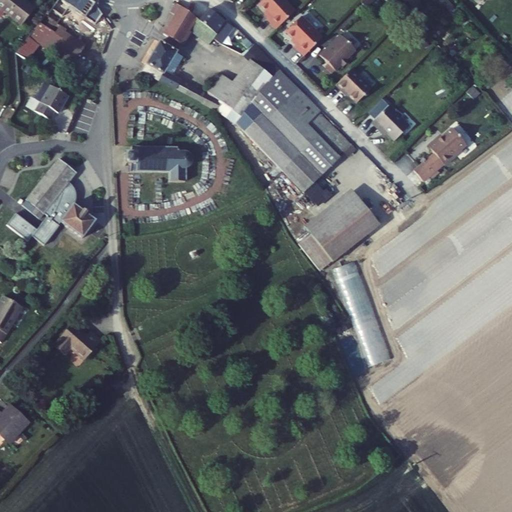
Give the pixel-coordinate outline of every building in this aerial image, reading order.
[(34,12),(24,3),(25,0),(0,0),(0,13),(2,12),(20,28),(34,12)] [(105,18),(84,0),(60,0),(41,21),(54,31),(69,14),(93,32),(105,18)] [(297,19),(278,0),(272,0),(261,12),(273,23),(270,27),(279,36),(297,19)] [(360,0),(360,1),(366,8),(375,0),(360,0)] [(215,36),(200,24),(198,27),(195,25),(197,22),(177,6),(170,16),(177,20),(165,39),(178,47),(186,34),(205,49),(215,36)] [(217,37),(227,24),(210,11),(200,24),(215,36),(217,37)] [(66,46),(51,34),(54,31),(41,21),(15,51),(28,60),(41,45),(51,54),(49,57),(69,73),(84,55),(69,43),(66,46)] [(324,44),(302,23),(288,39),(300,50),(297,53),(307,63),(324,44)] [(349,65),(358,56),(342,40),(323,61),(338,77),(343,72),(349,65)] [(262,136),(304,92),(265,54),(256,45),(245,57),(248,59),(231,83),(216,73),(201,94),(225,106),(247,122),(262,136)] [(184,83),(167,76),(178,57),(160,46),(143,78),(161,86),(162,85),(210,109),(210,110),(219,114),(225,106),(201,94),(184,86),(184,83)] [(346,74),(352,68),(349,65),(343,72),(346,74)] [(359,108),(375,92),(356,73),(338,91),(345,97),(346,96),(359,108)] [(62,114),(69,95),(49,88),(38,116),(55,124),(59,113),(62,114)] [(305,177),(348,132),(330,116),(304,92),(262,136),(305,177)] [(413,131),(392,110),(374,128),(381,135),(384,132),(390,138),(398,146),(413,131)] [(78,123),(88,128),(93,117),(83,112),(78,123)] [(452,125),(441,134),(436,139),(434,136),(426,144),(433,151),(413,170),(424,181),(468,142),(452,125)] [(390,138),(384,132),(381,135),(387,141),(390,138)] [(187,172),(192,169),(194,164),(193,159),(188,155),(183,155),(178,155),(178,149),(131,149),(131,157),(125,157),(125,167),(127,167),(127,174),(170,175),(170,184),(187,185),(187,172)] [(68,184),(76,175),(59,161),(26,202),(35,210),(31,214),(39,221),(44,216),(59,197),(68,184)] [(73,188),(68,184),(59,197),(74,209),(76,200),(75,193),(73,188)] [(292,238),(320,275),(380,229),(352,192),(292,238)] [(83,243),(97,226),(74,209),(59,197),(44,216),(47,219),(37,232),(16,216),(6,227),(28,244),(32,239),(44,249),(47,244),(60,226),(83,243)] [(368,368),(389,360),(355,263),(334,270),(340,289),(342,288),(347,301),(345,301),(368,368)] [(0,346),(18,319),(0,305),(0,346)] [(104,345),(85,332),(82,336),(63,322),(46,346),(71,363),(76,356),(89,366),(104,345)] [(351,332),(339,336),(348,360),(359,356),(351,332)] [(23,418),(4,401),(0,405),(0,435),(4,439),(23,418)]
